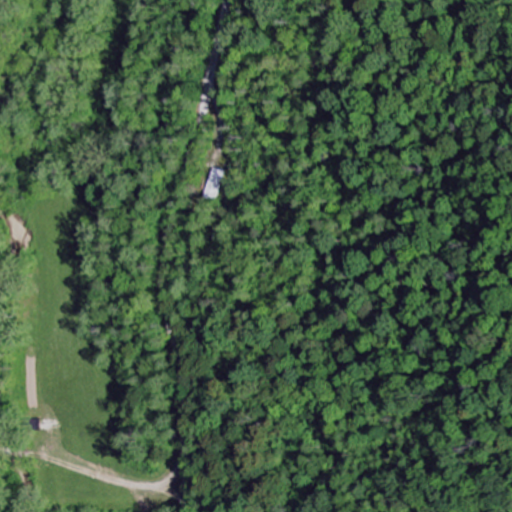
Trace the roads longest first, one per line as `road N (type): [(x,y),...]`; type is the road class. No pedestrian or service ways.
road 1 (residential): [(186,511),(182,390),(162,284),(228,0)]
road 2 (residential): [(121,511),(0,465)]
